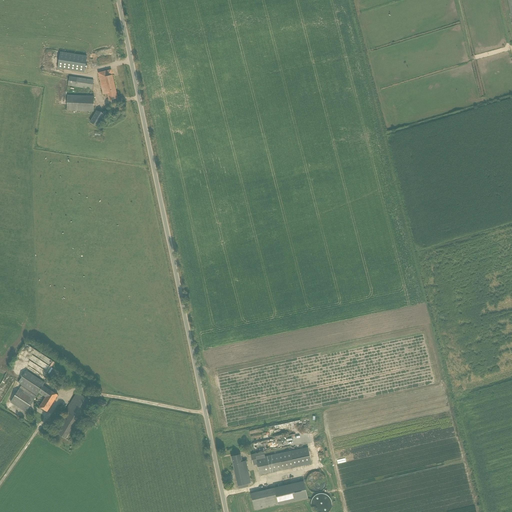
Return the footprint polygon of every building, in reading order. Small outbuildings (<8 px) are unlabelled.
[(60,51),(58,69),(84,73),(87,56),(60,51)] [(109,100),(117,98),(111,70),(98,73),(103,94),(107,93),(109,100)] [(69,76),(68,86),(92,89),(94,80),(69,76)] [(94,96),(68,95),(67,111),(93,112),(94,96)] [(90,121),(98,126),(105,115),(98,110),(90,121)] [(47,373),(54,362),(34,349),(26,363),(37,369),(38,367),(47,373)] [(21,385),(10,402),(26,412),(35,398),(33,397),(35,394),(37,395),(38,393),(45,397),(39,407),(47,412),(58,395),(49,389),(43,385),(45,383),(26,371),(18,383),(21,385)] [(69,411),(56,433),(65,439),(66,439),(79,417),(81,418),(91,401),(77,392),(66,409),(69,411)] [(264,452),(251,455),(253,465),(257,464),(259,475),(311,464),(308,447),(265,456),(264,452)] [(238,489),(248,487),(248,483),(251,483),(246,461),(242,462),(241,454),(231,456),(238,489)] [(274,488),(250,494),(254,510),(278,505),(308,498),(304,481),(274,488)]
